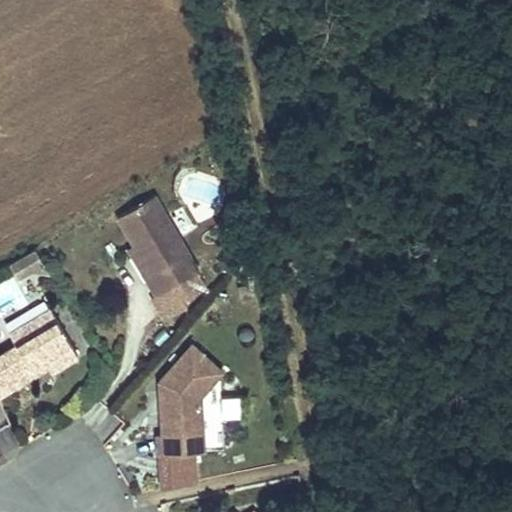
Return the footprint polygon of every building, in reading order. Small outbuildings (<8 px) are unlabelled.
[(158,194),(121,216),(138,245),(155,274),(149,277),(160,296),(203,271),(158,194)] [(155,274),(138,245),(132,248),(149,277),(155,274)] [(38,248),(10,258),(18,281),(47,271),(38,248)] [(45,302),(19,317),(26,329),(52,314),(45,302)] [(26,329),(19,317),(4,326),(11,338),(0,343),(0,399),(36,378),(32,372),(46,364),(49,370),(52,375),(78,359),(52,314),(26,329)] [(197,350),(164,387),(164,397),(170,397),(171,407),(165,407),(166,438),(161,439),(162,458),(196,457),(195,439),(206,438),(205,401),(227,377),(197,350)] [(46,364),(32,372),(36,378),(49,370),(46,364)] [(206,438),(195,439),(196,457),(207,456),(206,438)]
